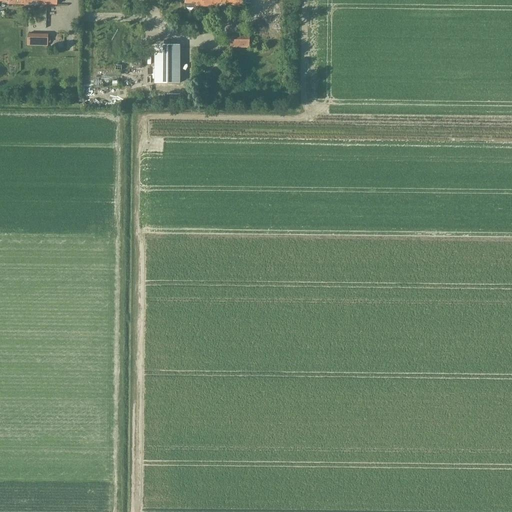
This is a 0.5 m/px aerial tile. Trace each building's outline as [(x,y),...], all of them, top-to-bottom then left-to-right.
[(80,86),(117,86),(118,21),(80,20),(80,86)] [(47,46),(47,34),(26,33),(26,45),(47,46)] [(248,48),(249,36),(228,36),(228,48),(248,48)] [(178,83),(178,46),(154,46),(153,83),(178,83)] [(25,78),(66,77),(65,48),(24,49),(25,78)] [(225,90),(219,75),(207,80),(213,95),(225,90)]
